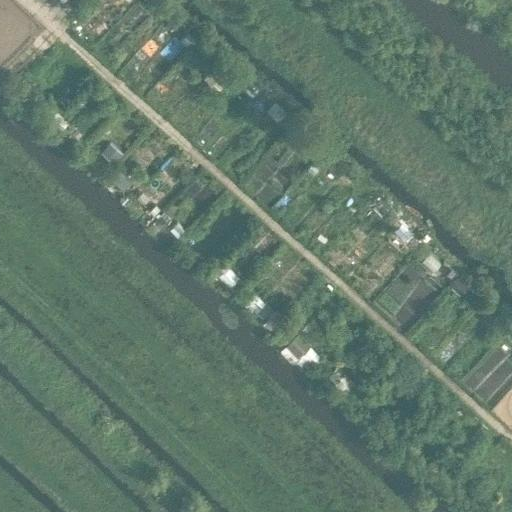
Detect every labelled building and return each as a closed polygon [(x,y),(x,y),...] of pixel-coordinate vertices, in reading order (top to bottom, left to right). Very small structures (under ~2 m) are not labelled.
[(109,142),(101,152),(114,162),(122,152),(109,142)] [(118,169),(110,178),(123,190),(131,181),(118,169)] [(154,204),(149,210),(153,214),(159,208),(154,204)] [(163,212),(156,219),(163,227),(171,219),(163,212)] [(450,269),(445,275),(451,280),(456,274),(450,269)] [(396,309),(415,282),(400,271),(382,299),(396,309)] [(484,300),(478,306),(488,316),(494,309),(484,300)] [(297,333),(283,347),(295,359),(309,345),(297,333)] [(337,365),(326,376),(344,394),(355,383),(337,365)]
